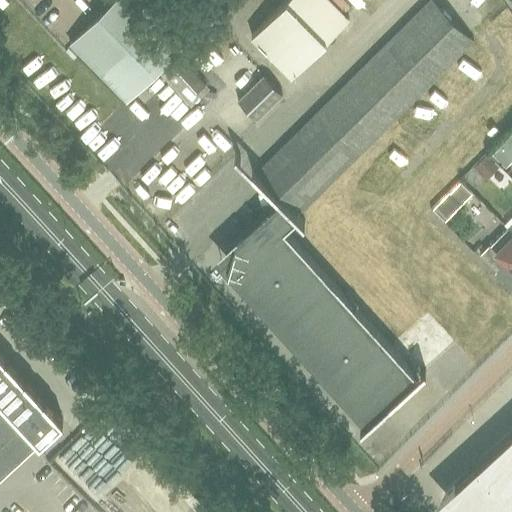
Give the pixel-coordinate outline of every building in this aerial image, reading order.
[(114,0),(70,43),(127,100),(198,30),(168,0),(114,0)] [(292,76),(349,19),(330,0),(286,0),(251,35),(292,76)] [(303,223),(305,222),(298,215),(474,41),(433,0),(429,0),(255,173),(253,170),(251,172),(281,201),(297,217),(303,223)] [(365,0),(372,12),(380,7),(376,0),(365,0)] [(482,0),(481,1),(490,19),(505,12),(498,0),(482,0)] [(239,55),(253,70),(263,60),(249,45),(239,55)] [(197,106),(215,87),(185,57),(166,75),(197,106)] [(160,76),(144,91),(159,107),(175,92),(160,76)] [(240,102),(256,119),(282,94),(266,76),(240,102)] [(167,116),(181,128),(194,114),(179,101),(167,116)] [(139,102),(132,109),(145,124),(153,117),(139,102)] [(198,118),(181,127),(196,152),(213,143),(198,118)] [(487,185),(504,166),(491,155),(474,174),(487,185)] [(146,176),(133,186),(139,194),(153,184),(146,176)] [(142,196),(149,205),(161,194),(154,186),(142,196)] [(457,194),(441,204),(449,217),(466,206),(457,194)] [(155,210),(171,226),(184,213),(169,198),(155,210)] [(297,217),(281,201),(227,250),(241,265),(232,273),(367,421),(360,427),(362,429),(426,370),(425,369),(418,375),(285,229),(297,217)] [(511,231),(508,227),(490,245),(490,244),(480,254),(497,270),(506,261),(511,267),(511,231)] [(0,481),(63,421),(56,413),(57,413),(44,399),(37,393),(38,392),(25,378),(25,379),(18,372),(19,372),(6,358),(0,352),(0,351),(0,350),(0,481)] [(109,498),(148,461),(130,443),(141,432),(132,424),(120,436),(127,443),(107,463),(92,448),(75,464),(109,498)] [(511,511),(511,430),(446,491),(465,511),(511,511)] [(177,470),(168,478),(184,496),(193,488),(177,470)]
